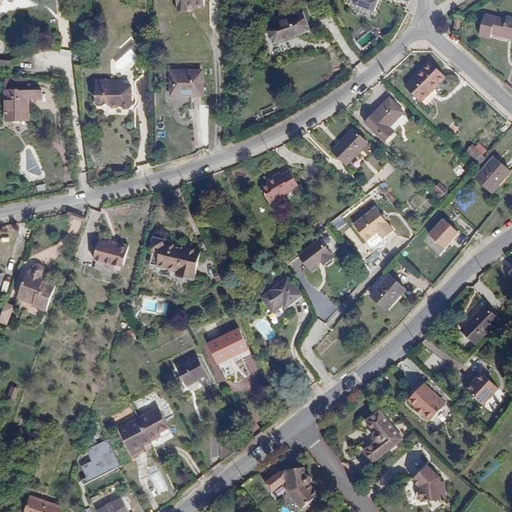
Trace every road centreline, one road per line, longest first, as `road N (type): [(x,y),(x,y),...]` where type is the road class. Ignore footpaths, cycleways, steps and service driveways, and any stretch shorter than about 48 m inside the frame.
road 1 (residential): [(425,22),(350,91),(228,157),(0,212)]
road 2 (tertiary): [(298,421),(511,236)]
road 3 (tertiary): [(186,507),(298,421)]
